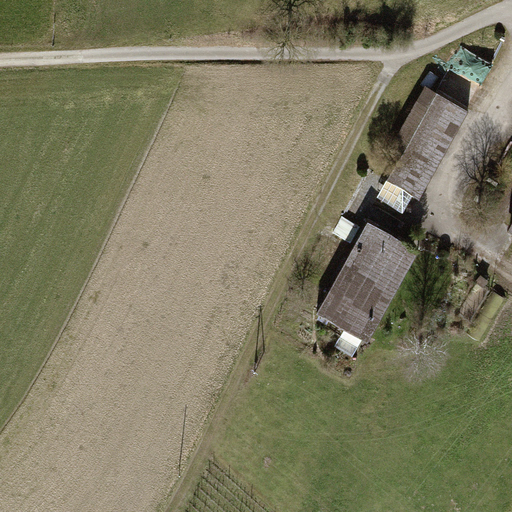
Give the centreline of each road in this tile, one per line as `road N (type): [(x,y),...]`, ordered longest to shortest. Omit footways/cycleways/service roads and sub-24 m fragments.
road 1 (track): [(403,55),(342,159),(172,511)]
road 2 (track): [(511,81),(445,207),(451,228),(511,266)]
